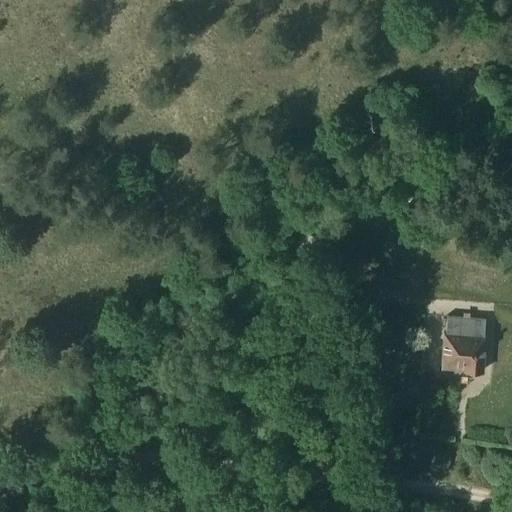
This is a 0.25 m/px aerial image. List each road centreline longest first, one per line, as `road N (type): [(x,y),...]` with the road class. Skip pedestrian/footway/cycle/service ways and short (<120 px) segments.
road 1 (track): [(511,58),(383,179),(359,215),(358,243),(375,297),(380,481)]
road 2 (track): [(130,456),(212,459),(511,501)]
road 3 (track): [(0,493),(130,456)]
